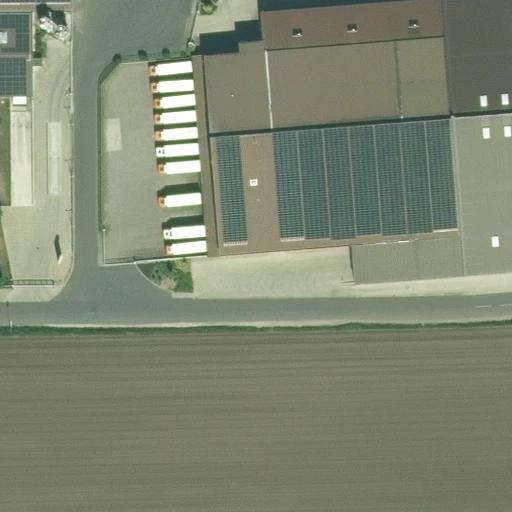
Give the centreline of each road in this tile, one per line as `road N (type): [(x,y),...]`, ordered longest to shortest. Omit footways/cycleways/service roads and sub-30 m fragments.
road 1 (residential): [(91,312),(511,305)]
road 2 (residential): [(166,0),(152,20),(103,54),(86,84),(91,312)]
